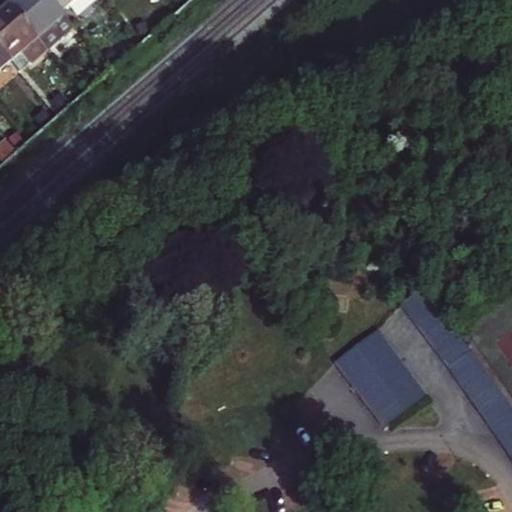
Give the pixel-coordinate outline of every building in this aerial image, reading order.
[(18,11),(57,54),(82,31),(70,17),(54,0),(29,0),(30,0),(18,11)] [(54,0),(70,17),(88,0),(54,0)] [(0,44),(20,67),(32,57),(41,68),(57,54),(18,11),(1,26),(0,25),(0,44)] [(0,85),(20,67),(0,44),(0,85)] [(403,304),(449,365),(469,348),(423,289),(403,304)] [(428,396),(379,331),(337,362),(386,428),(428,396)] [(511,411),(472,353),(449,365),(511,456),(511,411)]
